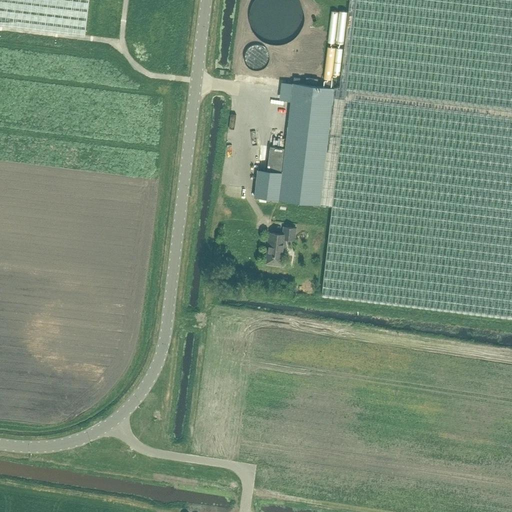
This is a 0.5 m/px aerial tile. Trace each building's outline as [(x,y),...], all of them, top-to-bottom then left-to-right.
[(0,0),(0,25),(85,35),(89,0),(0,0)] [(271,45),(274,45),(276,45),(279,45),(281,45),(283,44),(286,44),(288,43),(290,41),(292,40),(294,39),(296,37),(297,35),(299,33),(300,31),(301,29),(302,27),(303,25),(303,22),(304,20),(304,18),(304,15),(303,13),(303,10),(302,8),(301,6),(300,4),(299,2),(297,0),(254,0),(254,2),(252,4),(251,6),(250,8),(249,10),(249,13),(249,15),(249,18),(249,20),(249,22),(249,25),(250,27),(251,29),(252,31),(254,33),(255,35),(257,37),(258,39),(260,40),(262,41),(264,43),(267,44),(269,44),(271,45)] [(340,81),(340,84),(340,88),(511,108),(511,0),(349,0),(340,81)] [(308,69),(310,70),(313,70),(315,69),(317,69),(318,68),(319,68),(320,67),(320,66),(321,65),(322,64),(323,63),(323,62),(324,60),(324,59),(324,58),(324,57),(324,56),(324,55),(324,54),(323,53),(323,52),(322,51),(322,50),(321,49),(320,48),(318,46),(317,46),(315,45),(314,45),(313,45),(310,45),(309,45),(308,45),(307,45),(306,46),(305,46),(303,48),(302,49),(301,50),(301,51),(300,52),(300,53),(299,54),(299,55),(299,56),(299,57),(299,58),(299,59),(299,60),(300,62),(300,63),(301,64),(302,65),(303,67),(304,68),(305,68),(307,69),(308,69)] [(305,84),(317,86),(317,85),(318,78),(306,77),(305,84)] [(511,318),(511,108),(340,88),(333,88),(317,86),(305,84),(299,84),(294,83),(286,148),(270,147),(267,170),(258,169),(255,197),(332,206),(322,295),(511,318)] [(266,263),(276,264),(282,265),(283,256),(286,239),(295,240),(296,228),(284,227),(283,234),(271,233),(270,243),(268,243),(267,255),(266,263)]
